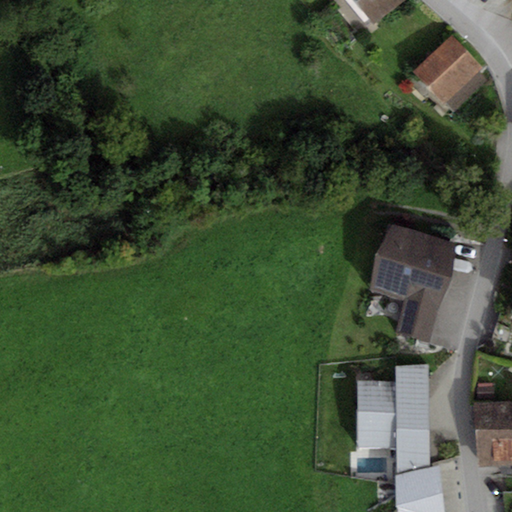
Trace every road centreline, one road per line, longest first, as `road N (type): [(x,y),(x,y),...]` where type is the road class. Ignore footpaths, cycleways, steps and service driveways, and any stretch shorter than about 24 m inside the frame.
road 1 (residential): [(474,511),(465,352),(511,168)]
road 2 (residential): [(511,107),(486,46),(436,0)]
